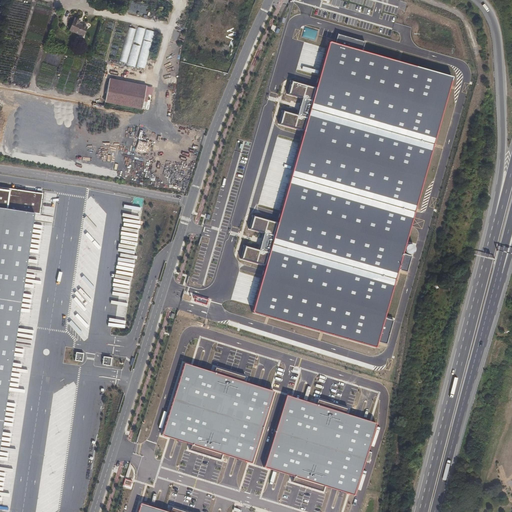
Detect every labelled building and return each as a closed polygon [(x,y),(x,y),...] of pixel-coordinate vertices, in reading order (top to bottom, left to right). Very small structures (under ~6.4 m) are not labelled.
[(83,34),(88,25),(80,21),(81,18),(75,15),(69,28),(83,34)] [(129,27),(119,62),(126,63),(136,29),(129,27)] [(145,29),(138,27),(127,66),(135,68),(145,29)] [(146,30),(137,67),(145,69),(155,32),(146,30)] [(249,312),(374,348),(376,341),(385,343),(392,320),(382,318),(397,268),(407,271),(411,256),(401,253),(452,78),(328,43),(315,88),(291,81),(288,94),(302,98),(297,115),(282,111),(278,125),(301,132),(275,222),(252,215),(248,230),(263,234),(258,249),(244,245),(240,260),(262,266),(249,312)] [(144,98),(146,85),(109,78),(106,91),(104,102),(142,109),(144,98)] [(75,164),(85,112),(50,105),(39,157),(75,164)] [(92,114),(83,163),(91,165),(100,167),(107,130),(103,129),(101,140),(95,139),(100,115),(92,114)] [(131,160),(138,123),(121,120),(112,118),(103,168),(111,169),(113,157),(131,160)] [(138,141),(137,148),(149,150),(150,143),(138,141)] [(8,191),(0,189),(0,439),(32,213),(40,214),(42,191),(9,186),(8,191)] [(77,306),(88,306),(89,290),(77,289),(77,306)] [(193,298),(195,299),(195,302),(207,305),(208,299),(194,295),(193,298)] [(75,352),(74,361),(82,363),(84,353),(75,352)] [(112,358),(103,356),(102,365),(111,366),(112,358)] [(215,373),(183,363),(161,434),(192,444),(190,450),(220,459),(222,454),(250,463),(272,391),(243,382),(245,377),(216,368),(215,373)] [(317,406),(286,396),(263,467),(295,477),(293,483),(323,492),(325,486),(353,495),(375,424),(346,415),(347,410),(319,401),(317,406)] [(125,479),(123,484),(130,487),(132,481),(125,479)] [(170,511),(167,511),(140,503),(137,511),(185,511),(172,508),(170,511)]
